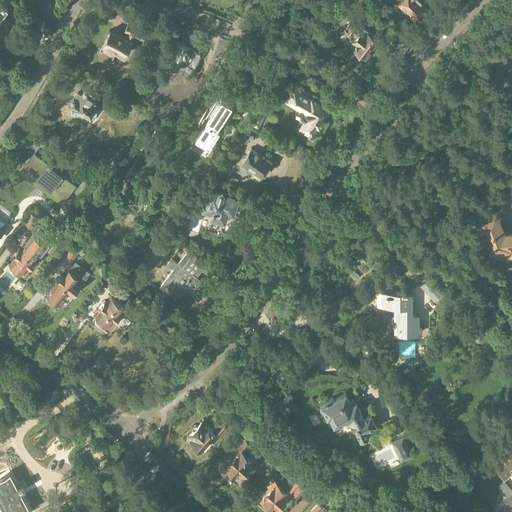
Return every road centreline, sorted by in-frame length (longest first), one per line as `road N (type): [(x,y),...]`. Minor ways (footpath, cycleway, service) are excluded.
road 1 (residential): [(123,435),(195,378),(267,300),(379,110)]
road 2 (unknown): [(0,354),(188,511)]
road 3 (residential): [(379,110),(258,37),(165,0)]
road 4 (residential): [(123,435),(0,334)]
road 5 (residential): [(0,138),(77,0)]
road 6 (residential): [(379,110),(485,0)]
